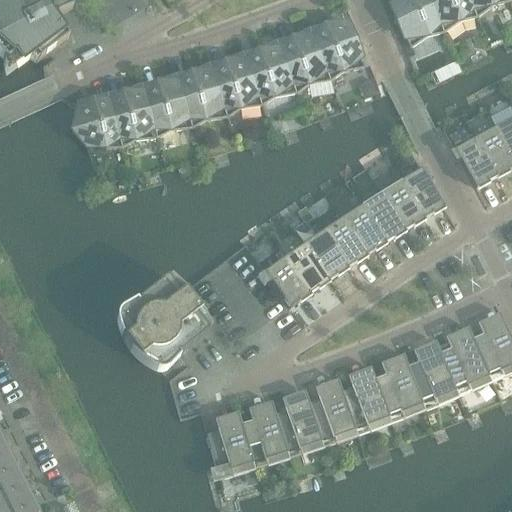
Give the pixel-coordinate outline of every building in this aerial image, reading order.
[(68,41),(59,29),(55,31),(49,23),(48,21),(54,16),(56,19),(71,12),(64,0),(61,0),(50,8),(51,11),(44,14),(43,12),(42,7),(46,6),(43,0),(6,0),(8,4),(0,6),(0,57),(6,64),(12,60),(18,69),(36,56),(39,60),(35,63),(36,64),(68,41)] [(443,36),(426,0),(399,0),(390,8),(393,14),(392,26),(402,35),(410,51),(412,50),(428,39),(443,36)] [(476,21),(466,0),(426,0),(443,36),(461,24),(476,21)] [(509,5),(506,0),(466,0),(476,21),(494,8),(509,5)] [(364,71),(357,53),(358,41),(349,33),(346,26),(324,29),(312,39),(330,84),(343,75),(364,71)] [(402,35),(398,38),(408,61),(415,58),(412,50),(410,51),(402,35)] [(330,84),(312,39),(291,41),(279,52),(296,97),(309,88),(330,84)] [(296,97),(279,52),(258,53),(245,64),(261,109),(275,100),(296,97)] [(261,109),(245,64),(224,65),(212,75),(227,121),(240,112),(261,109)] [(227,121),(212,75),(191,76),(178,86),(192,131),(206,123),(227,121)] [(192,131),(178,86),(157,86),(144,95),(157,142),(171,134),(192,131)] [(157,142),(144,95),(122,95),(109,105),(121,151),(136,144),(157,142)] [(121,151),(109,105),(93,103),(78,112),(73,133),(87,149),(104,149),(105,151),(121,151)] [(511,122),(495,131),(505,150),(511,162),(511,122)] [(511,172),(511,162),(505,150),(495,131),(475,142),(485,161),(496,181),(511,172)] [(496,181),(485,161),(475,142),(454,154),(475,192),(496,181)] [(443,210),(432,191),(421,173),(401,185),(411,203),(423,223),(443,210)] [(423,223),(411,203),(401,185),(381,198),(392,215),(404,235),(423,223)] [(404,235),(392,215),(381,198),(361,210),(372,227),(384,247),(404,235)] [(384,247),(372,227),(361,210),(342,223),(353,240),(365,259),(384,247)] [(365,259),(353,240),(342,223),(323,235),(333,252),(346,272),(365,259)] [(346,272),(333,252),(323,235),(303,248),(314,265),(328,285),(346,272)] [(328,285),(314,265),(303,248),(284,262),(295,278),(309,298),(328,285)] [(309,298),(295,278),(284,262),(265,275),(264,276),(290,312),(309,298)] [(208,335),(195,318),(200,315),(184,294),(179,298),(166,281),(117,320),(117,321),(119,331),(123,340),(128,349),(134,357),(139,362),(147,368),(155,372),(159,374),(208,335)] [(511,342),(505,327),(499,316),(477,326),(482,337),(472,342),(491,386),(503,381),(511,376),(511,342)] [(491,386),(472,342),(467,331),(445,340),(450,352),(440,356),(458,400),(491,386)] [(458,400),(440,356),(435,345),(413,354),(418,365),(407,369),(425,414),(447,405),(458,400)] [(425,414),(407,369),(403,358),(380,367),(385,378),(375,382),(374,382),(391,427),(425,414)] [(391,427),(374,382),(375,382),(370,370),(348,379),(352,390),(342,394),(358,439),(380,431),(391,427)] [(358,439),(342,394),(341,394),(337,383),(315,391),(319,402),(308,406),(324,451),(346,443),(358,439)] [(324,451),(308,406),(304,394),(282,402),(286,413),(275,417),(289,462),(301,459),(324,451)] [(289,462),(275,417),(271,405),(248,412),(252,424),(241,427),(255,473),(289,462)] [(255,473),(241,427),(238,415),(215,422),(218,434),(206,437),(210,451),(215,471),(209,472),(212,485),(232,480),(255,473)] [(0,467),(12,461),(8,453),(10,452),(5,442),(3,443),(0,444),(0,467)] [(0,490),(22,480),(17,471),(19,470),(14,461),(12,461),(0,467),(0,490)] [(0,511),(2,511),(31,498),(26,489),(28,488),(23,479),(22,480),(0,490),(0,511)] [(37,511),(36,507),(37,507),(33,497),(31,498),(2,511),(37,511)]
